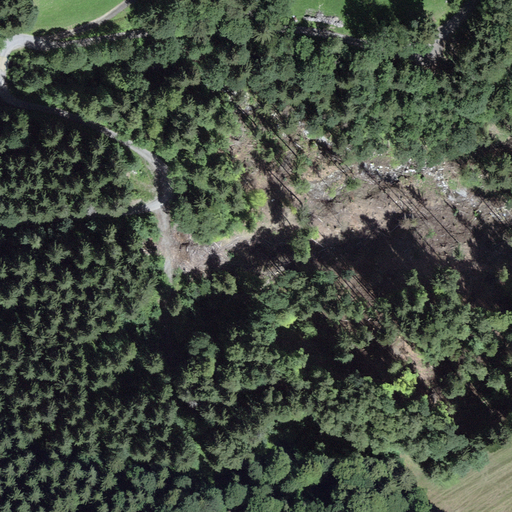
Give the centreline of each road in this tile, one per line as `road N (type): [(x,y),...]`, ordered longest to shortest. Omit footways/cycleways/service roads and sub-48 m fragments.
road 1 (unclassified): [(471,0),(421,52),(272,27),(46,44)]
road 2 (track): [(0,76),(11,98),(115,136),(159,163),(167,179),(161,203),(146,209),(0,227)]
